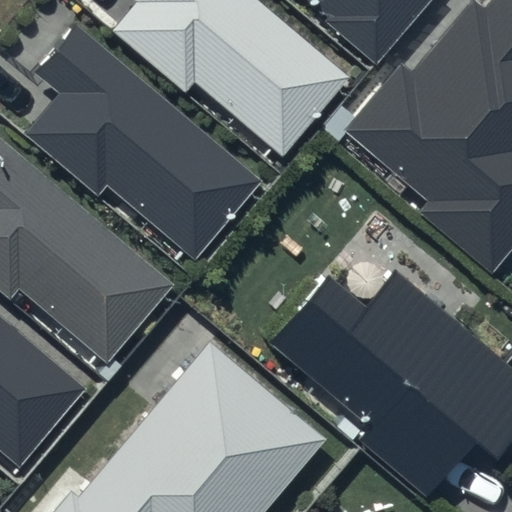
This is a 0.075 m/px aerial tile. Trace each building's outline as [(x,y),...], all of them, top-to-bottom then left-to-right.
[(342,70),(259,0),(124,0),(105,23),(178,85),(186,75),(274,150),(342,70)] [(311,0),(320,7),(314,14),(368,59),(417,0),(311,0)] [(511,0),(491,0),(485,7),(476,0),(473,0),(414,71),(401,64),(347,129),(432,200),(422,212),(493,270),(511,247),(511,0)] [(254,174),(67,14),(25,65),(50,87),(16,126),(90,189),(99,178),(187,253),(254,174)] [(166,278),(0,136),(0,292),(3,295),(12,284),(98,357),(166,278)] [(511,437),(511,373),(390,271),(361,305),(327,276),(271,342),(368,424),(355,439),(424,496),(474,437),(496,456),(511,437)] [(81,381),(0,312),(0,446),(15,459),(81,381)] [(262,511),(324,438),(208,343),(81,495),(71,487),(50,511),(262,511)]
